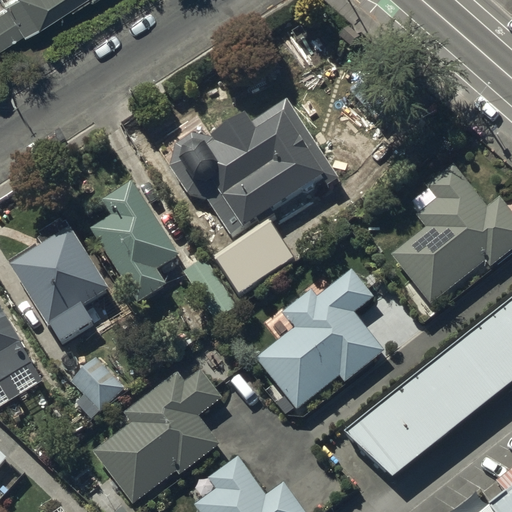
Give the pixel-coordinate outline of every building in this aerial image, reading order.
[(11,0),(0,7),(0,45),(72,0),(11,0)] [(332,176),(289,109),(253,132),(247,123),(213,145),(196,140),(181,149),(175,169),(191,195),(209,199),(235,239),(332,176)] [(490,216),(455,172),(435,188),(445,201),(424,218),(433,230),(397,258),(433,303),(488,260),(494,267),(511,252),(511,217),(503,206),(490,216)] [(179,258),(134,189),(107,206),(117,221),(96,234),(141,304),(164,289),(154,274),(179,258)] [(295,262),(272,227),(216,264),(240,299),(295,262)] [(111,295),(72,234),(14,271),(62,348),(94,328),(84,312),(111,295)] [(238,312),(207,262),(186,276),(218,328),(238,312)] [(367,294),(354,278),(320,305),(313,297),(287,317),(300,333),(263,363),(300,411),(343,377),(349,385),(385,357),(354,316),(373,301),(367,294)] [(511,308),(349,438),(381,469),(511,369),(511,308)] [(0,389),(35,369),(0,311),(0,389)] [(125,394),(97,364),(74,385),(103,415),(125,394)] [(213,393),(203,379),(186,392),(180,383),(131,418),(139,428),(101,456),(135,503),(178,472),(181,477),(220,449),(197,419),(220,402),(213,393)] [(0,472),(9,462),(0,453),(0,472)] [(268,502),(240,463),(213,483),(221,495),(201,509),(202,511),(303,511),(287,489),(268,502)] [(511,511),(511,498),(511,499),(493,511),(511,511)]
